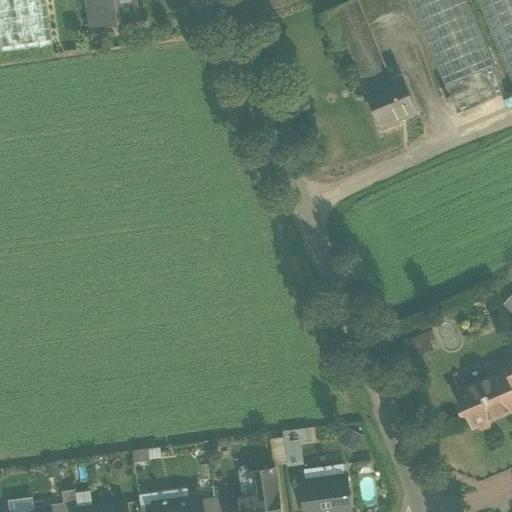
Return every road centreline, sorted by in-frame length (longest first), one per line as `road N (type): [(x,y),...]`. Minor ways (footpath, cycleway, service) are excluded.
road 1 (residential): [(426,511),(215,0)]
road 2 (track): [(302,206),(511,117)]
